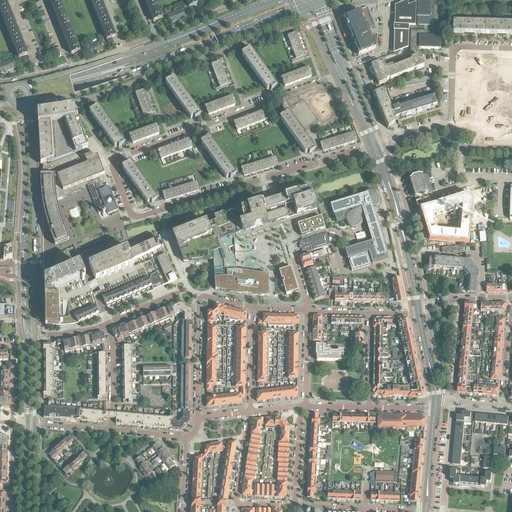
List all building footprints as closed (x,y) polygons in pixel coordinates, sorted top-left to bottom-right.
[(0,0),(0,12),(0,14),(10,10),(5,0),(0,0)] [(59,0),(49,0),(53,10),(62,6),(59,0)] [(101,0),(90,0),(95,11),(104,7),(101,0)] [(196,0),(185,0),(189,9),(195,7),(194,6),(198,4),(196,0)] [(394,25),(394,48),(400,48),(400,50),(408,47),(409,25),(411,25),(415,25),(416,3),(416,2),(408,6),(408,3),(408,1),(408,0),(406,1),(395,5),(395,6),(395,10),(395,14),(394,18),(394,25)] [(433,25),(434,6),(434,0),(417,0),(417,17),(418,17),(417,25),(433,25)] [(158,22),(163,20),(156,3),(147,7),(153,22),(157,21),(158,22)] [(62,6),(53,10),(59,25),(68,21),(62,6)] [(104,7),(95,11),(101,26),(110,22),(104,7)] [(367,7),(339,18),(347,37),(348,37),(351,35),(359,55),(374,49),(366,29),(375,26),(367,7)] [(183,11),(182,9),(175,12),(178,20),(186,17),(183,12),(183,11)] [(16,25),(10,10),(0,14),(6,29),(16,25)] [(178,20),(175,12),(168,15),(167,14),(166,15),(167,18),(169,18),(171,23),(178,20)] [(74,36),(68,21),(59,25),(65,40),(74,36)] [(110,22),(101,26),(107,42),(112,40),(113,40),(112,38),(116,37),(110,22)] [(470,33),(470,22),(454,22),(454,33),(470,33)] [(487,23),(470,22),(470,33),(486,34),(487,23)] [(503,23),(487,23),(486,34),(503,34),(503,23)] [(511,23),(503,23),(503,34),(511,34),(511,23)] [(22,40),(16,25),(6,29),(12,44),(22,40)] [(428,31),(419,31),(411,31),(410,47),(410,56),(411,61),(407,62),(406,60),(390,66),(391,69),(386,70),(383,63),(379,65),(379,63),(370,66),(371,68),(369,69),(372,75),(374,74),(378,86),(386,82),(386,81),(389,80),(424,66),(422,61),(423,61),(422,59),(421,59),(419,60),(417,56),(417,54),(419,54),(419,49),(441,49),(441,37),(427,36),(428,31)] [(81,53),(78,45),(74,36),(65,40),(71,55),(75,53),(75,55),(81,53)] [(22,40),(12,44),(19,60),(24,58),(24,56),(28,55),(22,40)] [(93,45),(96,53),(103,50),(101,45),(102,44),(102,43),(101,43),(100,42),(93,45)] [(96,53),(93,45),(86,47),(86,49),(85,49),(86,51),(87,50),(89,56),(96,53)] [(249,50),(250,49),(249,47),(245,50),(246,52),(242,55),(267,90),(269,88),(271,90),(277,86),(275,84),(274,84),(249,50)] [(303,51),(294,54),(296,59),(291,60),(292,63),(304,58),(303,56),(304,56),(303,51)] [(390,66),(406,60),(405,57),(389,63),(390,66)] [(12,60),(5,62),(8,71),(15,68),(13,62),(14,62),(13,61),(12,60)] [(508,63),(469,62),(469,75),(476,75),(476,72),(500,72),(499,103),(496,103),(496,110),(508,111),(509,76),(508,76),(508,63)] [(281,78),(283,84),(284,87),(311,77),(308,68),(281,78)] [(200,115),(199,112),(197,113),(173,79),(174,78),(173,76),(169,79),(170,80),(166,84),(191,119),(193,117),(195,119),(200,115)] [(228,84),(227,79),(218,83),(220,87),(215,89),(216,91),(228,87),(227,84),(228,84)] [(326,93),(322,95),(323,95),(324,99),(325,99),(326,102),(326,103),(327,103),(329,106),(328,106),(329,107),(330,110),(327,112),(328,113),(330,117),(332,121),(333,122),(335,126),(335,127),(344,123),(345,124),(348,122),(347,120),(345,121),(344,118),(343,117),(343,116),(342,115),(341,112),(340,111),(339,109),(339,108),(338,107),(341,106),(341,105),(339,102),(339,101),(337,98),(337,97),(336,95),(335,94),(335,93),(333,90),(335,89),(332,85),(324,90),(326,93)] [(464,86),(463,114),(469,135),(506,136),(507,123),(499,123),(499,125),(476,124),(473,115),(474,94),(477,94),(477,87),(464,86)] [(382,91),(374,94),(383,118),(384,119),(388,129),(389,126),(390,125),(392,125),(393,124),(394,123),(395,123),(395,122),(393,117),(400,115),(400,117),(437,105),(435,98),(434,96),(395,109),(392,110),(393,111),(391,112),(382,91)] [(231,96),(232,97),(205,107),(208,116),(235,105),(231,96)] [(97,107),(98,107),(97,105),(93,107),(94,109),(89,112),(115,147),(117,145),(119,147),(124,143),(123,141),(122,142),(97,107)] [(73,108),(37,113),(39,140),(40,161),(40,165),(41,165),(43,164),(43,165),(45,164),(47,163),(77,152),(88,147),(87,144),(87,143),(86,143),(85,139),(84,135),(81,127),(78,119),(76,115),(73,108)] [(152,113),(151,108),(142,111),(144,116),(139,117),(140,120),(152,115),(151,113),(152,113)] [(309,154),(315,150),(288,111),(284,114),(285,115),(280,119),(305,154),(308,152),(309,154)] [(354,133),(348,135),(350,143),(357,141),(354,133)] [(350,143),(348,135),(341,137),(343,145),(350,143)] [(209,139),(210,138),(208,136),(204,139),(206,140),(201,143),(226,179),(229,177),(230,179),(236,175),(234,172),(233,173),(209,139)] [(341,137),(334,139),(337,147),(343,145),(341,137)] [(334,139),(327,141),(330,149),(337,147),(334,139)] [(330,149),(327,141),(320,143),(323,151),(330,149)] [(100,177),(103,176),(101,171),(103,171),(99,160),(98,160),(99,161),(97,162),(95,157),(92,158),(92,157),(91,155),(90,156),(89,153),(86,155),(86,154),(84,155),(83,152),(78,154),(77,152),(47,163),(45,164),(43,165),(43,166),(42,171),(42,175),(40,175),(40,182),(41,190),(41,196),(42,203),(44,210),(45,217),(47,224),(55,246),(69,241),(67,235),(66,234),(61,220),(59,214),(58,207),(56,199),(59,199),(66,197),(72,194),(77,191),(79,190),(83,188),(87,184),(86,182),(89,181),(100,177)] [(275,158),(269,160),(271,168),(278,166),(275,158)] [(269,160),(262,162),(264,170),(271,168),(269,160)] [(157,199),(155,197),(154,198),(130,163),(131,163),(129,161),(126,163),(127,165),(122,168),(147,203),(150,201),(151,203),(157,199)] [(262,162),(255,164),(257,172),(264,170),(262,162)] [(255,164),(248,166),(251,174),(257,172),(255,164)] [(251,174),(248,166),(242,168),(244,176),(251,174)] [(0,256),(1,257),(0,261),(3,261),(4,260),(12,259),(13,244),(14,242),(15,228),(16,206),(17,201),(19,175),(19,174),(18,174),(10,173),(9,173),(7,173),(1,172),(0,172),(0,256)] [(432,193),(427,174),(422,176),(421,176),(418,175),(412,177),(410,179),(409,180),(413,193),(411,193),(412,197),(414,196),(415,198),(418,199),(419,199),(415,200),(417,207),(430,203),(428,194),(432,193)] [(118,211),(109,187),(104,189),(103,186),(100,177),(89,181),(86,182),(87,184),(99,214),(102,213),(103,215),(103,216),(103,215),(103,216),(103,215),(105,214),(106,215),(106,214),(105,214),(107,213),(108,215),(108,214),(118,210),(118,211)] [(190,184),(192,193),(199,191),(196,182),(190,184)] [(190,184),(183,186),(185,195),(192,193),(190,184)] [(185,195),(183,186),(176,189),(179,197),(185,195)] [(234,235),(262,227),(281,220),(303,214),(308,213),(308,212),(317,210),(313,196),(315,196),(312,188),(277,198),(274,199),(263,202),(256,205),(239,210),(224,215),(223,213),(214,217),(214,219),(215,221),(207,225),(206,222),(202,224),(193,227),(191,228),(190,228),(186,230),(186,229),(183,230),(183,231),(180,232),(172,235),(173,235),(172,235),(177,249),(178,249),(183,262),(187,262),(190,262),(198,261),(198,262),(205,262),(205,261),(213,260),(215,290),(260,297),(269,297),(268,274),(261,275),(236,271),(234,235)] [(179,197),(176,189),(169,191),(172,199),(179,197)] [(172,199),(169,191),(163,193),(165,201),(172,199)] [(385,252),(373,209),(372,207),(375,207),(376,207),(377,207),(378,206),(379,205),(379,204),(379,203),(379,202),(379,201),(379,199),(379,197),(378,197),(377,195),(376,194),(375,193),(375,192),(371,192),(367,192),(366,192),(365,193),(364,194),(330,205),(333,216),(334,215),(336,222),(337,223),(344,220),(345,220),(345,219),(346,222),(348,225),(349,226),(350,226),(351,227),(352,228),(353,228),(355,228),(357,227),(359,226),(360,225),(361,223),(362,221),(365,222),(366,222),(371,241),(371,242),(344,250),(347,259),(348,259),(351,268),(351,270),(352,271),(372,265),(388,261),(385,252)] [(431,207),(429,207),(428,208),(424,209),(423,209),(423,211),(424,212),(425,216),(425,218),(426,219),(427,223),(427,224),(429,227),(430,229),(429,229),(429,231),(430,232),(431,236),(431,237),(433,237),(434,237),(438,237),(438,238),(440,238),(440,237),(445,238),(445,239),(446,239),(447,238),(452,239),(453,239),(459,239),(459,240),(460,240),(460,239),(466,240),(467,241),(467,239),(467,234),(468,234),(468,232),(468,227),(469,227),(469,225),(468,225),(468,222),(468,220),(469,220),(469,218),(469,216),(469,213),(470,213),(470,211),(469,211),(470,205),(470,202),(471,202),(471,201),(470,200),(470,201),(468,197),(468,196),(466,196),(466,197),(458,199),(456,199),(455,200),(451,201),(449,201),(450,202),(444,203),(443,203),(443,204),(438,205),(436,205),(435,206),(431,207)] [(297,224),(301,236),(325,229),(321,217),(297,224)] [(330,245),(326,234),(299,242),(302,254),(330,245)] [(66,270),(44,279),(45,293),(45,294),(45,325),(59,325),(63,325),(69,324),(74,324),(78,323),(80,322),(83,321),(85,320),(88,319),(89,319),(90,318),(93,317),(94,316),(98,314),(99,314),(108,310),(118,306),(119,305),(128,301),(137,297),(138,297),(147,293),(148,292),(153,290),(157,289),(162,286),(163,286),(168,284),(174,281),(177,280),(175,276),(173,271),(171,267),(169,263),(167,259),(166,255),(163,249),(160,241),(159,239),(157,235),(127,248),(92,263),(89,265),(81,268),(80,265),(79,263),(79,264),(73,266),(72,267),(66,270)] [(302,263),(325,256),(324,250),(300,257),(302,263)] [(303,269),(327,261),(325,256),(302,263),(303,269)] [(429,262),(428,267),(462,270),(462,269),(470,277),(470,278),(478,279),(478,272),(469,261),(429,258),(429,262)] [(291,267),(279,271),(286,295),(298,291),(291,267)] [(307,276),(317,273),(315,267),(305,271),(307,276)] [(468,278),(467,293),(476,293),(478,279),(470,278),(468,278)] [(404,302),(403,296),(395,298),(395,300),(392,300),(392,298),(388,299),(385,300),(385,303),(390,303),(389,307),(400,307),(400,303),(403,304),(404,302)] [(175,303),(169,305),(170,307),(173,314),(175,314),(175,315),(180,313),(181,313),(181,314),(187,306),(185,305),(181,302),(176,304),(175,303)] [(0,318),(9,319),(9,318),(14,318),(14,309),(9,309),(9,306),(0,306),(0,318)] [(187,306),(181,314),(182,314),(182,313),(183,313),(184,314),(184,320),(184,321),(192,321),(193,310),(188,307),(187,306)] [(216,307),(213,310),(217,315),(219,314),(224,315),(226,308),(220,307),(220,306),(216,306),(216,307)] [(170,307),(165,309),(169,319),(174,317),(174,316),(173,314),(170,307)] [(165,309),(160,311),(165,321),(169,319),(165,309)] [(208,312),(208,316),(208,322),(210,322),(212,322),(214,322),(215,322),(215,317),(217,315),(213,310),(209,312),(208,312)] [(160,311),(155,313),(160,323),(165,321),(160,311)] [(155,313),(150,315),(155,325),(160,323),(155,313)] [(150,315),(145,318),(150,328),(155,325),(150,315)] [(258,320),(258,324),(268,324),(268,315),(263,315),(263,320),(258,320)] [(399,322),(398,322),(398,325),(403,324),(404,326),(409,325),(408,320),(408,319),(406,317),(404,318),(403,318),(402,318),(401,317),(400,318),(399,318),(398,318),(398,319),(399,322)] [(145,318),(140,320),(145,330),(150,328),(145,318)] [(140,320),(136,322),(140,332),(145,330),(140,320)] [(136,322),(131,324),(135,334),(140,332),(136,322)] [(131,324),(126,326),(130,336),(135,334),(131,324)] [(403,324),(398,325),(399,330),(400,330),(401,332),(410,330),(410,328),(409,325),(404,326),(403,324)] [(126,326),(121,328),(125,337),(125,338),(130,336),(126,326)] [(120,327),(115,330),(118,336),(119,338),(120,339),(120,340),(125,338),(125,337),(121,328),(120,327)] [(399,338),(397,338),(398,341),(401,340),(407,339),(406,337),(411,336),(411,333),(411,332),(411,331),(410,331),(410,330),(401,332),(401,334),(398,335),(399,338)] [(401,340),(398,341),(398,343),(400,343),(401,346),(404,345),(413,343),(413,342),(413,341),(412,340),(411,336),(406,337),(407,339),(401,340)] [(404,348),(403,348),(403,351),(409,350),(409,352),(414,351),(413,346),(414,345),(413,344),(413,343),(404,345),(404,348)] [(317,345),(316,345),(315,355),(316,355),(316,356),(316,360),(316,361),(343,361),(343,350),(338,350),(338,352),(330,352),(330,350),(326,350),(327,349),(325,349),(325,346),(323,346),(323,345),(317,345)] [(409,350),(403,351),(404,353),(405,356),(406,356),(406,358),(415,356),(416,355),(415,354),(415,353),(414,351),(409,352),(409,350)] [(406,364),(404,364),(404,367),(407,366),(407,369),(408,369),(409,371),(418,369),(418,368),(418,367),(418,366),(417,361),(406,364)] [(409,371),(408,371),(408,373),(409,376),(409,377),(414,375),(415,378),(420,377),(419,372),(419,371),(419,370),(418,369),(409,371)] [(414,375),(409,377),(410,382),(411,382),(412,384),(415,383),(421,382),(421,381),(421,380),(420,379),(420,377),(415,378),(414,375)] [(412,384),(409,385),(422,396),(424,394),(422,384),(421,384),(421,382),(415,383),(412,384)] [(409,391),(408,397),(411,397),(411,398),(417,398),(420,398),(422,396),(409,385),(409,386),(409,391)] [(372,386),(372,391),(373,391),(373,396),(377,396),(377,397),(377,396),(377,392),(379,392),(381,391),(380,391),(382,389),(380,388),(379,390),(379,387),(379,386),(372,386)] [(377,396),(377,397),(381,397),(387,397),(387,391),(387,387),(385,387),(383,388),(386,388),(386,392),(384,392),(382,389),(380,391),(381,391),(379,392),(377,392),(377,396)] [(241,394),(235,395),(236,404),(241,403),(241,398),(244,398),(245,391),(242,391),(241,394)] [(215,397),(207,399),(206,407),(211,406),(211,407),(217,406),(215,397)] [(0,416),(0,417),(1,408),(10,408),(10,404),(8,404),(8,399),(0,398),(0,416)] [(81,421),(82,411),(79,411),(77,410),(50,408),(49,409),(48,409),(45,409),(44,409),(43,418),(49,419),(49,418),(76,420),(78,420),(81,421)] [(191,422),(191,410),(181,410),(181,412),(181,418),(180,419),(186,426),(188,425),(191,422)] [(134,425),(135,415),(116,414),(114,413),(112,413),(110,413),(108,413),(107,413),(104,413),(82,411),(81,421),(103,423),(103,420),(107,421),(107,418),(109,418),(111,419),(113,419),(115,419),(116,419),(115,423),(134,425)] [(455,424),(455,427),(464,428),(465,419),(474,420),(474,414),(463,413),(462,413),(462,414),(462,416),(457,416),(456,423),(455,424)] [(169,428),(170,420),(170,419),(135,415),(134,425),(169,428)] [(423,416),(379,415),(379,418),(378,418),(378,427),(406,428),(406,426),(424,427),(425,418),(423,418),(423,416)] [(275,418),(275,426),(276,426),(278,427),(281,429),(281,431),(281,433),(279,433),(289,434),(289,430),(290,429),(290,427),(289,427),(288,427),(282,419),(282,418),(279,418),(275,418)] [(186,426),(180,419),(179,420),(178,421),(173,420),(170,420),(169,428),(169,429),(180,430),(181,431),(185,428),(186,426)] [(0,445),(7,446),(7,441),(9,441),(9,437),(0,436),(0,428),(0,427),(0,445)] [(69,436),(64,440),(68,445),(73,440),(69,436)] [(62,439),(57,444),(63,450),(68,445),(64,440),(63,441),(62,439)] [(227,447),(226,449),(231,449),(231,451),(235,451),(235,450),(236,447),(236,446),(235,446),(236,443),(235,442),(227,442),(227,447)] [(63,450),(57,444),(53,448),(54,449),(53,450),(57,454),(63,450)] [(156,453),(161,449),(157,444),(152,448),(156,453)] [(205,454),(204,455),(205,457),(212,456),(210,445),(207,445),(205,445),(205,446),(205,447),(206,450),(204,450),(205,454)] [(161,450),(161,449),(156,453),(160,459),(167,454),(163,449),(161,450)] [(57,454),(53,450),(48,454),(52,459),(57,454)] [(83,452),(78,456),(82,461),(87,456),(83,452)] [(167,454),(160,459),(165,464),(170,460),(169,460),(171,459),(167,454)] [(194,457),(194,463),(204,463),(205,463),(205,457),(204,455),(203,456),(199,456),(199,457),(194,457)] [(82,461),(78,456),(72,461),(78,467),(82,463),(81,462),(82,461)] [(139,466),(144,462),(140,457),(135,460),(139,466)] [(174,466),(170,460),(165,464),(169,470),(174,466)] [(72,461),(67,465),(71,470),(72,470),(73,471),(78,467),(72,461)] [(144,462),(139,466),(140,467),(139,468),(142,473),(149,468),(144,462)] [(71,470),(67,465),(62,470),(66,475),(71,470)] [(149,468),(142,473),(146,478),(148,476),(148,477),(153,473),(149,468)] [(465,487),(466,478),(457,477),(457,471),(459,471),(459,468),(451,468),(450,479),(451,479),(451,480),(454,480),(454,485),(461,485),(462,486),(465,487)] [(370,480),(370,482),(397,483),(398,473),(396,473),(396,470),(393,470),(393,473),(373,472),(373,473),(371,473),(370,474),(370,477),(371,477),(371,480),(370,480)] [(485,480),(476,479),(476,488),(478,488),(480,487),(487,488),(487,483),(490,483),(491,483),(491,482),(492,471),(484,471),(484,474),(486,474),(485,480)] [(153,473),(148,477),(152,483),(157,479),(153,473)] [(216,503),(216,507),(217,507),(226,507),(227,504),(227,502),(227,501),(217,499),(216,503)]
